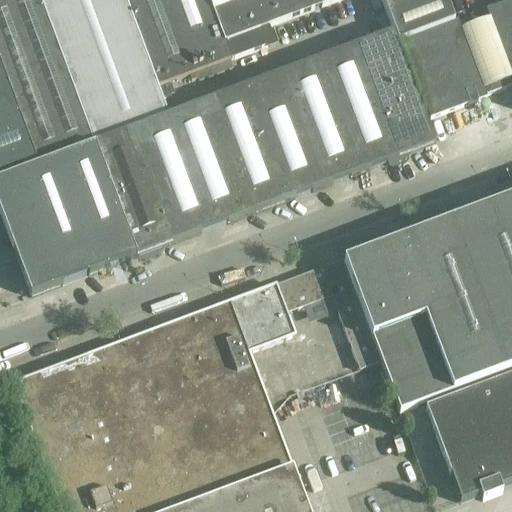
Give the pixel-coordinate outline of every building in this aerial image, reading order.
[(36,0),(0,0),(0,68),(37,168),(92,148),(36,0)] [(123,0),(36,0),(92,148),(93,147),(129,134),(168,119),(162,100),(123,0)] [(123,0),(162,100),(173,96),(169,85),(231,62),(225,45),(207,0),(123,0)] [(207,0),(225,45),(267,28),(268,28),(344,0),(207,0)] [(445,0),(380,0),(398,46),(401,44),(454,24),(445,0)] [(498,8),(486,13),(489,21),(511,82),(511,2),(498,8)] [(401,44),(430,121),(486,100),(485,98),(511,88),(511,82),(489,21),(461,32),(458,23),(454,24),(401,44)] [(273,42),(267,28),(225,45),(231,62),(265,49),(264,45),(273,42)] [(392,36),(355,50),(397,162),(434,148),(392,36)] [(355,50),(317,64),(359,176),(397,162),(355,50)] [(317,64),(264,84),(306,196),(359,176),(317,64)] [(0,182),(37,168),(0,68),(0,182)] [(264,84),(205,106),(247,218),(306,196),(264,84)] [(168,119),(129,134),(172,246),(247,218),(205,106),(168,120),(168,119)] [(129,134),(93,147),(135,260),(172,246),(129,134)] [(92,148),(37,168),(0,182),(0,218),(30,299),(130,262),(135,260),(93,147),(92,148)] [(511,202),(343,266),(400,415),(511,372),(511,202)] [(342,264),(276,288),(287,316),(332,299),(359,371),(379,364),(342,264)] [(276,288),(12,387),(59,511),(180,511),(290,471),(248,357),(295,339),(287,316),(276,288)] [(511,378),(425,411),(460,505),(480,497),(482,503),(502,495),(500,490),(511,485),(511,378)] [(305,511),(290,471),(180,511),(305,511)]
